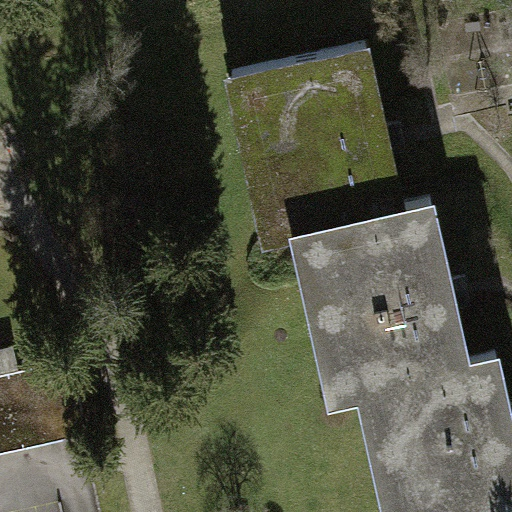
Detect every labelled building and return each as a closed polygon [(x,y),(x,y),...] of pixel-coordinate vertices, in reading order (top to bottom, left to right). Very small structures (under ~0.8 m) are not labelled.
[(296,207),(408,180),(397,134),(374,36),(304,53),(236,70),(270,213),(296,207)] [(296,207),(334,376),(360,370),(470,344),(458,291),(432,176),(408,180),(296,207)] [(511,511),(511,382),(501,337),(470,344),(360,370),(393,511),(511,511)] [(83,366),(0,384),(0,452),(86,433),(97,430),(83,366)] [(40,511),(73,511),(73,502),(40,504),(40,511)]
